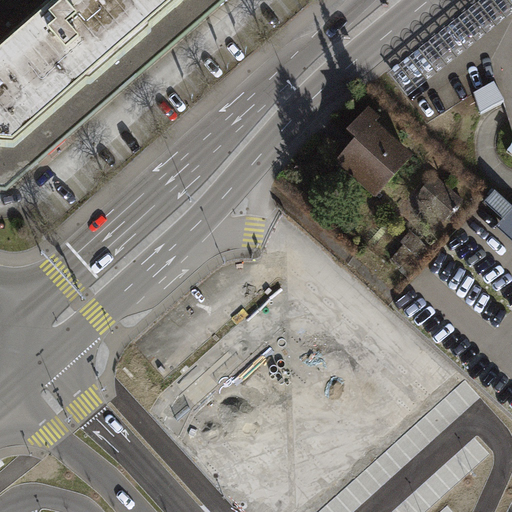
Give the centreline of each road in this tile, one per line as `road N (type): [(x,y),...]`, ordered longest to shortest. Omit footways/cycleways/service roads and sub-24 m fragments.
road 1 (tertiary): [(0,397),(214,207),(319,90),(428,0)]
road 2 (tertiary): [(363,0),(0,328)]
